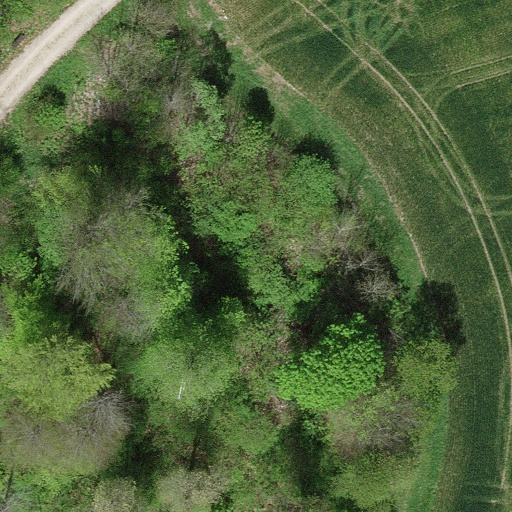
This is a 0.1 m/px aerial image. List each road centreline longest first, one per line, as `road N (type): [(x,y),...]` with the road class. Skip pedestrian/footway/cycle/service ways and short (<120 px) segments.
road 1 (track): [(428,511),(434,412),(416,312),(378,234),(336,184),(99,3)]
road 2 (track): [(0,106),(104,0)]
